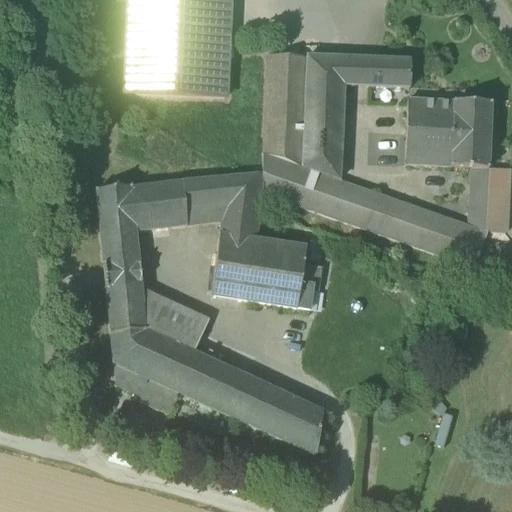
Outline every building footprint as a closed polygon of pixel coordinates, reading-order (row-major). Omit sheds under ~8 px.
[(128,0),(125,98),(225,102),(228,0),(128,0)] [(338,185),(342,90),(343,62),(266,59),(262,178),(338,185)] [(354,63),(343,62),(342,90),(353,91),(354,63)] [(353,91),(368,91),(369,63),(354,63),(353,91)] [(410,65),(369,63),(368,91),(409,93),(410,65)] [(403,169),(449,171),(452,106),(409,104),(407,104),(403,169)] [(471,172),(487,173),(490,108),(452,106),(449,171),(471,172)] [(468,230),(484,236),(487,173),(471,172),(468,230)] [(508,174),(487,173),(484,236),(505,238),(508,174)] [(248,179),(133,191),(136,235),(187,230),(184,207),(224,203),(221,227),(219,239),(254,244),(260,202),(261,198),(261,178),(248,179)] [(261,198),(473,272),(486,237),(484,236),(468,230),(338,185),(262,178),(261,198)] [(95,195),(103,274),(138,271),(136,235),(133,191),(95,195)] [(184,207),(187,230),(221,227),(224,203),(184,207)] [(210,300),(308,315),(311,295),(318,296),(321,271),(302,269),(305,251),(254,244),(219,239),(210,300)] [(103,274),(104,289),(139,286),(138,271),(103,274)] [(322,417),(191,356),(143,335),(140,294),(139,286),(104,289),(112,368),(232,423),(315,461),(322,417)] [(206,324),(140,294),(143,335),(191,356),(206,324)] [(114,388),(225,439),(232,423),(112,368),(114,388)] [(447,449),(453,420),(446,418),(440,448),(447,449)]
